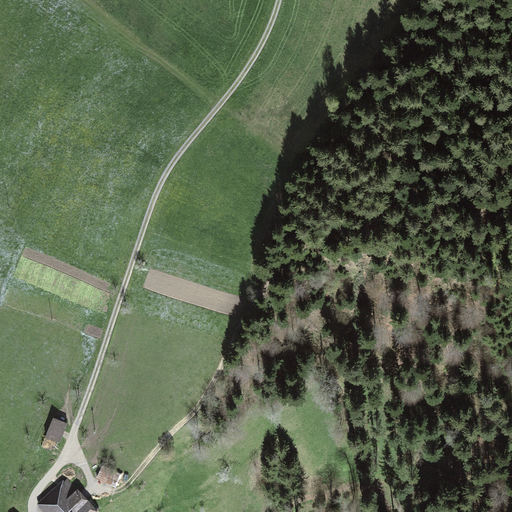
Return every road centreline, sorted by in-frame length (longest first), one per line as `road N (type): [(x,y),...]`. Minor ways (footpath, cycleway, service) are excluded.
road 1 (track): [(69,442),(91,483),(118,488),(197,407),(254,297),(285,260),(477,190),(511,137)]
road 2 (track): [(278,0),(256,52),(163,177),(69,442)]
